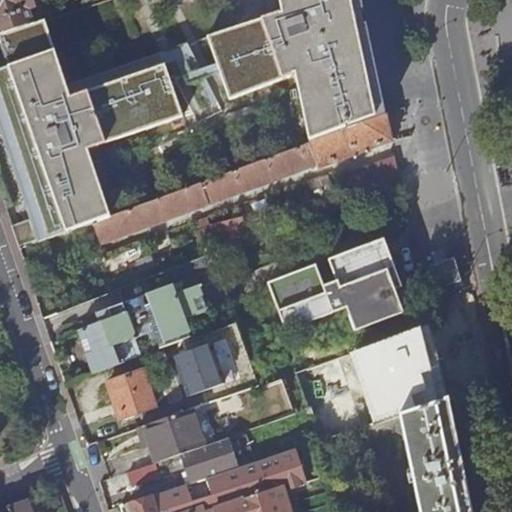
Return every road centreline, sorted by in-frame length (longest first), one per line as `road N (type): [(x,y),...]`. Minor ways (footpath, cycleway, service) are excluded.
road 1 (tertiary): [(481,211),(445,26),(447,0)]
road 2 (tertiary): [(481,211),(486,287),(511,422)]
road 3 (residential): [(0,264),(67,461)]
